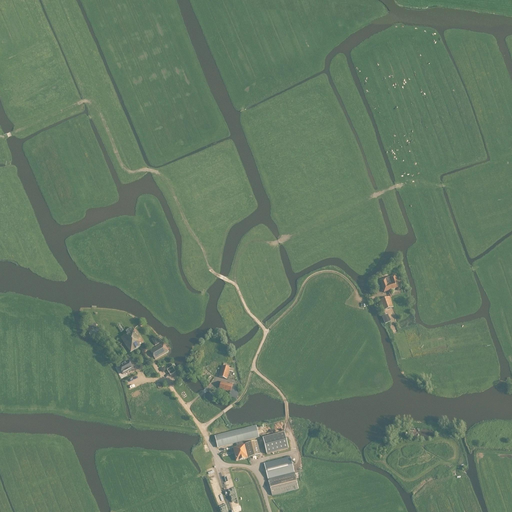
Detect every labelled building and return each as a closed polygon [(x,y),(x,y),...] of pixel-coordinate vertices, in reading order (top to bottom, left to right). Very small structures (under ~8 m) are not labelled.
[(382,282),(385,291),(399,286),(397,280),(393,281),(392,278),(389,279),(387,275),(378,278),(379,283),(382,282)] [(379,299),(383,309),(392,306),(389,296),(379,299)] [(382,315),(385,322),(390,320),(387,312),(382,315)] [(120,337),(130,352),(140,346),(139,345),(143,342),(134,328),(120,337)] [(150,350),(155,359),(168,351),(163,342),(150,350)] [(123,373),(132,368),(127,360),(118,365),(123,373)] [(218,376),(227,378),(229,370),(233,371),(234,368),(231,367),(232,365),(223,362),(222,365),(221,365),(218,376)] [(170,374),(175,371),(172,367),(172,366),(167,369),(167,370),(170,374)] [(238,386),(232,384),(221,381),(219,388),(230,391),(228,396),(236,399),(238,391),(236,391),(238,386)] [(132,397),(141,393),(139,388),(130,391),(132,397)] [(244,443),(243,440),(258,436),(256,426),(214,436),(217,446),(235,442),(236,446),(232,447),(235,460),(248,457),(259,454),(255,441),(244,444),(244,443)] [(266,452),(287,447),(284,431),(262,436),(266,452)] [(264,463),(267,479),(294,472),(290,456),(264,463)] [(268,480),(272,495),(298,488),(294,473),(268,480)]
